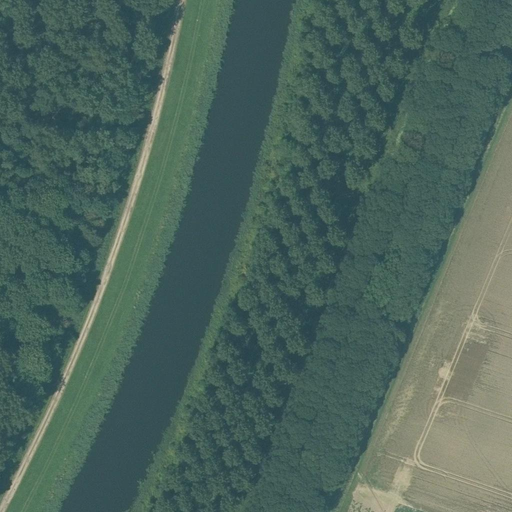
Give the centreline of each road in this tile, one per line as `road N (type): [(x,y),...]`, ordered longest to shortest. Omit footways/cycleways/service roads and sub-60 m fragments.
road 1 (unclassified): [(300,511),(511,0)]
road 2 (unclassified): [(1,511),(69,366),(131,198),(181,0)]
